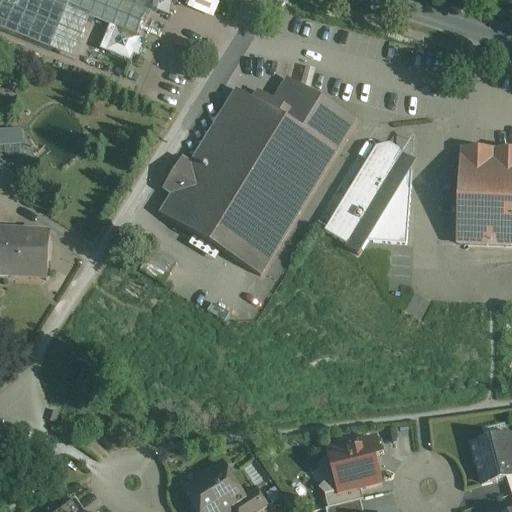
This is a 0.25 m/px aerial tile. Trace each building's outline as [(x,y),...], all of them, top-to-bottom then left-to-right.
[(0,0),(0,31),(78,63),(95,21),(115,29),(105,54),(132,65),(143,38),(138,37),(137,37),(151,0),(0,0)] [(356,122),(305,90),(291,113),(277,104),(272,112),(338,153),(356,122)] [(254,101),(238,92),(161,217),(261,278),(338,153),(272,112),(277,104),(259,93),(254,101)] [(403,155),(389,147),(377,149),(325,233),(349,248),(348,250),(358,257),(362,251),(363,252),(368,244),(392,245),(407,246),(411,188),(412,175),(409,173),(412,169),(402,163),(405,159),(403,158),(403,155)] [(511,161),(462,160),(458,245),(505,247),(511,247),(511,161)] [(21,184),(0,171),(0,188),(13,196),(21,184)] [(0,188),(0,235),(13,236),(15,198),(13,196),(0,188)] [(13,236),(0,235),(0,279),(47,282),(50,238),(13,236)] [(172,279),(179,262),(153,251),(146,267),(172,279)] [(511,446),(510,439),(488,444),(488,442),(470,446),(475,464),(477,463),(483,486),(506,480),(511,478),(511,446)] [(360,452),(353,454),(351,448),(346,449),(343,445),(336,451),(329,453),(330,458),(320,467),(337,484),(339,492),(340,495),(360,490),(381,485),(375,461),(380,460),(376,441),(358,445),(360,452)] [(217,469),(185,490),(198,511),(233,511),(235,511),(246,504),(244,500),(235,487),(230,490),(217,469)] [(339,492),(325,496),(329,511),(363,502),(360,490),(340,495),(339,492)] [(257,492),(244,500),(246,504),(235,511),(263,511),(268,509),(257,492)] [(83,511),(76,502),(61,511),(83,511)] [(363,511),(361,503),(329,511),(326,511),(363,511)]
